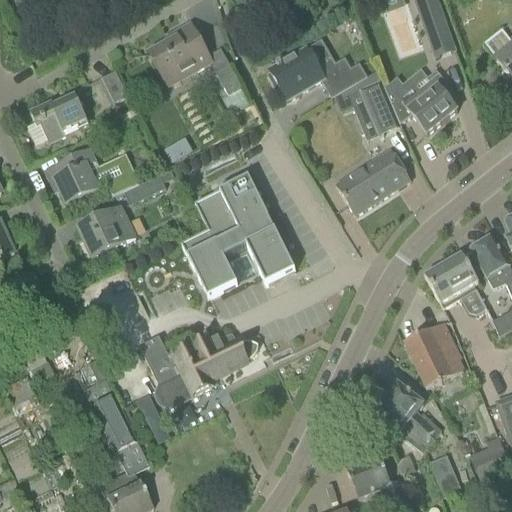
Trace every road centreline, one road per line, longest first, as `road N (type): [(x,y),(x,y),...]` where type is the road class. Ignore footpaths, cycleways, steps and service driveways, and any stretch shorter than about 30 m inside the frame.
road 1 (unclassified): [(271,511),(389,288)]
road 2 (unclassified): [(389,288),(359,283),(337,255),(260,115)]
road 3 (unclassified): [(389,288),(410,246),(511,157)]
road 4 (unclassified): [(59,260),(0,125)]
